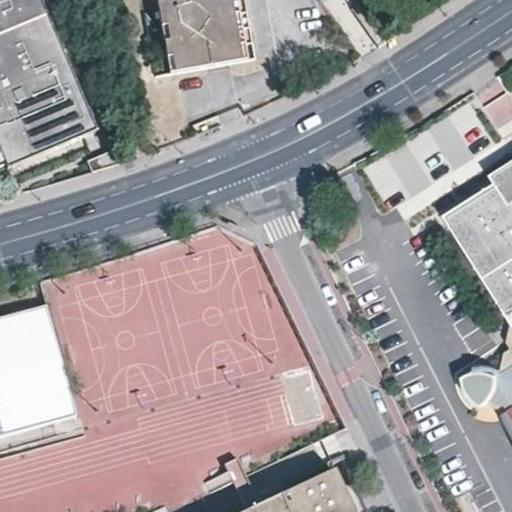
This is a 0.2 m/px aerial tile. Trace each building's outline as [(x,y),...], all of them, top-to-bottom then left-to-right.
[(0,0),(0,164),(14,159),(16,158),(13,150),(63,129),(47,90),(43,92),(38,78),(54,71),(45,49),(38,52),(24,19),(31,16),(24,0),(0,0)] [(93,134),(36,0),(24,0),(31,16),(24,19),(38,52),(45,49),(54,71),(38,78),(43,92),(47,90),(63,129),(13,150),(16,158),(14,159),(17,165),(93,134)] [(162,0),(176,73),(242,60),(230,0),(162,0)] [(255,58),(245,0),(230,0),(242,60),(255,58)] [(386,42),(361,6),(356,10),(380,46),(386,42)] [(501,138),(511,131),(511,102),(506,93),(483,106),(501,138)] [(410,195),(477,157),(471,146),(490,135),(472,102),(417,132),(420,137),(388,155),(410,195)] [(511,157),(490,171),(497,184),(446,214),(511,320),(511,323),(508,341),(511,349),(504,354),(498,376),(490,372),(483,372),(472,373),(464,377),(464,381),(468,392),(472,399),(482,406),(489,400),(499,408),(510,412),(511,415),(511,157)] [(0,438),(74,420),(46,309),(0,321),(0,438)] [(226,473),(204,484),(209,495),(231,484),(244,478),(235,460),(223,466),(226,473)] [(345,511),(327,475),(274,500),(280,511),(345,511)] [(249,511),(258,508),(244,478),(231,484),(243,511),(249,511)]
